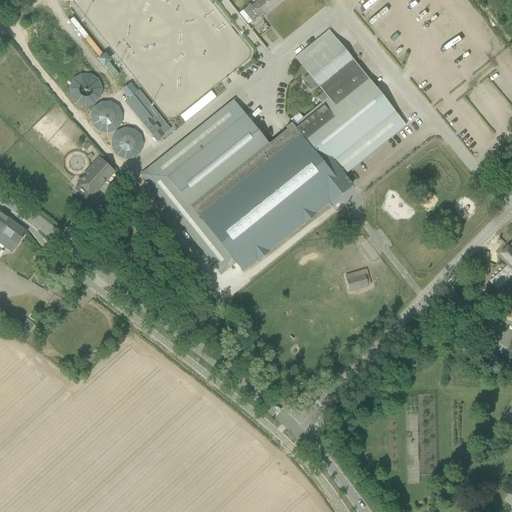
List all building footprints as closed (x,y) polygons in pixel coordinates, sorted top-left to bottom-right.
[(247,7),(242,11),(252,23),(259,17),(267,11),(266,10),(271,6),(272,7),(280,0),(256,0),(258,2),(251,7),(249,4),(246,6),(247,7)] [(233,100),(140,175),(220,275),(235,264),(241,272),(327,202),(328,203),(335,198),(332,195),(342,187),(345,190),(352,185),(344,176),(405,126),(328,31),(295,58),(325,95),(319,100),(324,106),(305,121),(301,116),(293,122),(297,128),(296,129),(291,123),(286,128),(287,129),(282,133),(269,144),(233,100)] [(130,83),(121,90),(128,99),(137,92),(130,83)] [(128,99),(124,102),(156,141),(170,130),(139,90),(137,92),(128,99)] [(119,132),(118,103),(91,104),(91,132),(119,132)] [(93,195),(114,172),(101,159),(79,182),(93,195)] [(348,192),(335,203),(346,216),(359,205),(348,192)] [(0,235),(10,221),(0,213),(0,235)] [(0,244),(11,253),(26,233),(10,221),(0,235),(0,244)] [(511,243),(499,256),(506,263),(511,268),(511,296),(507,312),(504,311),(500,323),(511,326),(511,243)] [(501,287),(511,276),(511,274),(503,265),(491,277),(501,287)] [(367,270),(346,277),(350,290),(371,283),(367,270)] [(27,320),(20,330),(27,335),(34,326),(27,320)]
